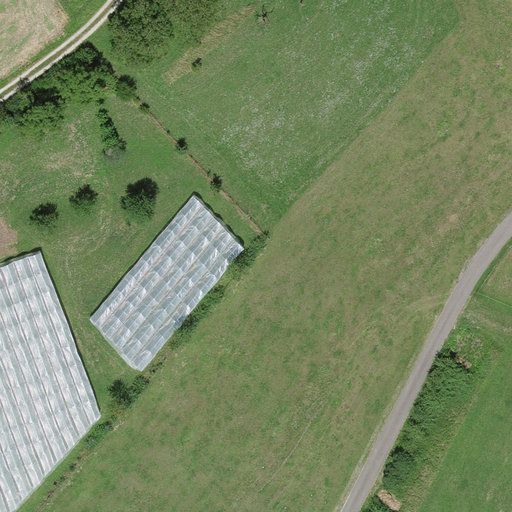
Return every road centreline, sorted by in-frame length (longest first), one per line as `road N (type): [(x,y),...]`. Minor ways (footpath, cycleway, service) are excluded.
road 1 (track): [(349,511),(426,352),(511,218)]
road 2 (track): [(0,93),(117,0)]
